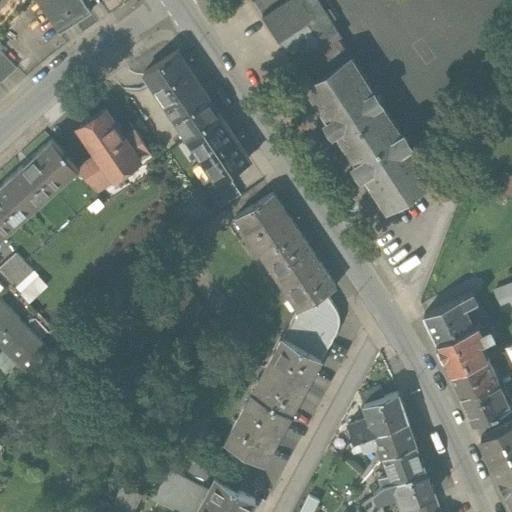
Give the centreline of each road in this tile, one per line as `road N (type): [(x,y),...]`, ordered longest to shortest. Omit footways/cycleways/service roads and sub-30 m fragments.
road 1 (tertiary): [(387,319),(175,0)]
road 2 (residential): [(387,319),(409,297),(485,123),(511,100)]
road 3 (residential): [(283,511),(387,319)]
road 4 (tertiary): [(485,511),(387,319)]
road 5 (residential): [(0,133),(64,73),(167,0)]
